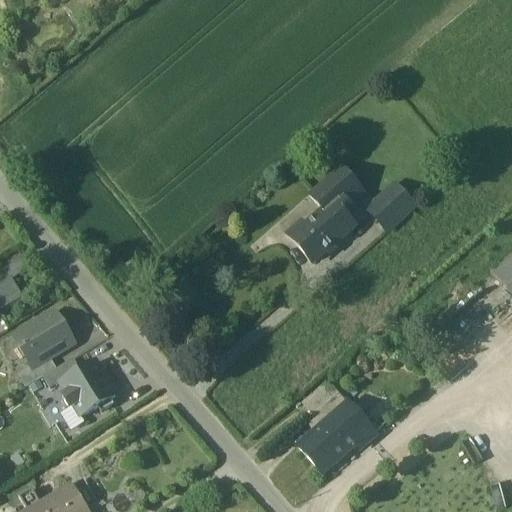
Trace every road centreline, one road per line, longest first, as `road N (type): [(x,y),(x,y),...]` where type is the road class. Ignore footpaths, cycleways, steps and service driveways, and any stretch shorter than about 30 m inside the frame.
road 1 (residential): [(273,511),(0,190)]
road 2 (unknown): [(325,511),(369,455),(511,356)]
